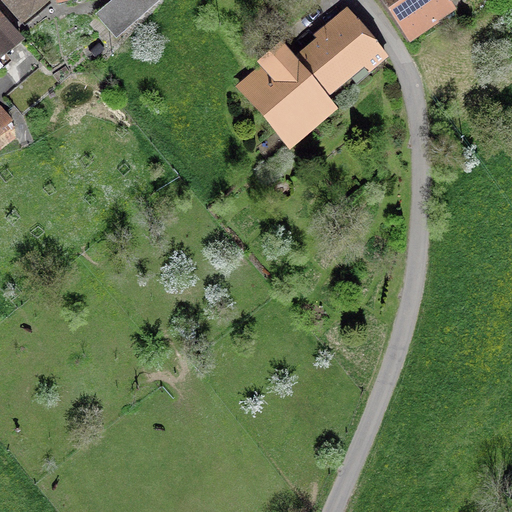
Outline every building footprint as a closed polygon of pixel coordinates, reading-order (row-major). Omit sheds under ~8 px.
[(0,0),(17,20),(39,0),(0,0)] [(381,0),(410,42),(437,23),(427,8),(438,0),(381,0)] [(275,40),(286,29),(270,13),(258,23),(275,40)] [(1,20),(0,20),(0,59),(21,42),(1,20)] [(377,47),(354,20),(296,68),(280,49),(240,85),(279,132),(377,47)] [(0,147),(13,139),(7,130),(2,134),(0,130),(0,121),(7,116),(0,107),(0,147)]
